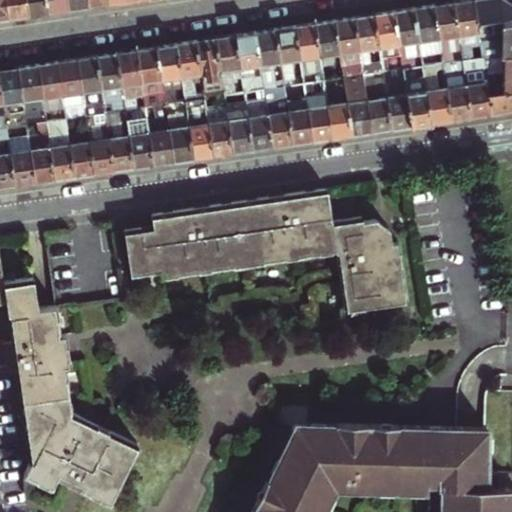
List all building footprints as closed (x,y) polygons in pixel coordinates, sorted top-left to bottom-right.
[(0,0),(0,19),(9,18),(6,0),(0,0)] [(18,17),(29,15),(26,0),(6,0),(9,18),(18,17)] [(39,14),(49,12),(46,0),(26,0),(29,15),(39,14)] [(58,11),(68,9),(67,0),(46,0),(49,12),(58,11)] [(80,7),(88,6),(87,0),(67,0),(68,9),(80,7)] [(460,0),(453,1),(462,58),(481,56),(478,35),(472,0),(460,0)] [(472,0),(478,35),(501,36),(501,30),(496,30),(495,20),(501,19),(501,24),(511,23),(511,3),(506,0),(472,0)] [(433,4),(441,54),(442,61),(462,58),(453,1),(444,2),(433,4)] [(413,7),(421,57),(441,54),(433,4),(425,5),(413,7)] [(394,10),(400,56),(402,67),(422,64),(421,57),(413,7),(408,8),(394,10)] [(374,13),(382,70),(390,69),(388,58),(400,56),(394,10),(386,11),(374,13)] [(354,16),(363,73),(382,70),(374,13),(367,14),(354,16)] [(334,19),(339,52),(343,76),(363,73),(354,16),(346,17),(334,19)] [(314,22),(323,79),(330,78),(329,72),(333,72),(330,53),(339,52),(334,19),(326,20),(314,22)] [(294,25),(299,57),(302,76),(316,74),(317,80),(323,79),(314,22),(306,23),(294,25)] [(511,23),(501,24),(501,30),(501,36),(478,35),(481,56),(511,56),(511,23)] [(283,85),(303,82),(302,76),(293,77),(291,59),(299,57),(294,25),(287,26),(274,28),(280,61),(283,85)] [(255,31),(263,88),(277,86),(273,62),(280,61),(274,28),(268,29),(255,31)] [(235,34),(244,91),(263,88),(255,31),(248,32),(235,34)] [(215,37),(223,91),(224,94),(244,91),(235,34),(227,35),(215,37)] [(195,40),(202,85),(204,94),(223,91),(215,37),(208,38),(195,40)] [(175,43),(182,88),(184,101),(204,98),(204,94),(197,95),(195,86),(202,85),(195,40),(186,41),(175,43)] [(169,90),(182,88),(175,43),(167,44),(156,46),(164,104),(171,103),(169,90)] [(136,49),(144,100),(145,107),(157,105),(164,104),(156,46),(147,47),(136,49)] [(116,52),(125,110),(139,108),(137,101),(144,100),(136,49),(128,50),(116,52)] [(96,55),(105,113),(125,110),(116,52),(109,53),(96,55)] [(76,58),(86,116),(105,113),(96,55),(87,56),(76,58)] [(484,74),(481,56),(462,58),(470,116),(483,114),(490,113),(484,74)] [(511,56),(481,56),(484,74),(504,74),(504,90),(511,90),(511,56)] [(57,61),(66,119),(79,117),(86,116),(76,58),(67,59),(57,61)] [(462,118),(470,116),(462,58),(442,61),(444,74),(450,119),(462,118)] [(37,64),(46,122),(66,119),(57,61),(49,62),(37,64)] [(17,67),(26,125),(46,122),(37,64),(30,65),(17,67)] [(0,69),(0,89),(6,128),(26,125),(17,67),(9,68),(0,69)] [(406,126),(411,125),(404,80),(402,67),(390,69),(382,70),(383,75),(392,128),(406,126)] [(386,129),(392,128),(383,75),(374,77),(373,72),(363,73),(372,131),(386,129)] [(365,132),(372,131),(363,73),(343,76),(352,134),(365,132)] [(442,120),(450,119),(444,74),(424,77),(431,122),(442,120)] [(484,74),(490,113),(508,111),(511,110),(511,90),(504,90),(504,74),(484,74)] [(345,135),(352,134),(343,76),(330,78),(323,79),(325,92),(332,137),(345,135)] [(422,124),(431,122),(424,77),(404,80),(411,125),(422,124)] [(324,138),(332,137),(325,92),(314,94),(313,81),(303,82),(305,95),(312,140),(324,138)] [(287,144),(293,143),(285,98),(283,85),(277,86),(263,88),(272,146),(287,144)] [(266,147),(272,146),(263,88),(244,91),(246,101),(253,149),(266,147)] [(305,141),(312,140),(305,95),(285,98),(293,143),(305,141)] [(206,156),(213,155),(206,110),(204,98),(184,101),(186,112),(193,158),(206,156)] [(249,149),(253,149),(246,101),(225,104),(226,108),(233,152),(249,149)] [(167,162),(173,161),(166,115),(165,109),(164,104),(157,105),(158,110),(155,111),(156,118),(147,119),(154,164),(167,162)] [(148,165),(154,164),(147,119),(145,107),(139,108),(125,110),(135,167),(148,165)] [(225,153),(233,152),(226,108),(206,110),(213,155),(225,153)] [(126,168),(135,167),(125,110),(105,113),(115,169),(126,168)] [(186,159),(193,158),(186,112),(166,115),(173,161),(186,159)] [(109,170),(115,169),(105,113),(86,116),(95,172),(109,170)] [(87,174),(95,172),(86,116),(79,117),(81,129),(68,131),(75,176),(87,174)] [(67,177),(75,176),(68,131),(66,119),(46,122),(55,178),(67,177)] [(48,180),(55,178),(46,122),(26,125),(28,135),(35,182),(48,180)] [(0,186),(7,186),(15,184),(8,138),(6,128),(0,128),(0,186)] [(28,183),(35,182),(28,135),(8,138),(15,184),(28,183)] [(144,226),(128,229),(135,275),(164,270),(165,276),(340,248),(349,305),(411,297),(402,237),(395,238),(393,224),(380,215),(374,216),(366,217),(365,213),(335,217),(330,184),(279,193),(230,201),(160,212),(156,212),(158,226),(149,229),(144,226)] [(0,301),(6,301),(13,341),(4,342),(8,372),(17,371),(31,462),(24,474),(51,488),(56,479),(82,492),(83,490),(108,502),(137,443),(71,412),(68,393),(64,364),(69,363),(65,333),(60,333),(56,305),(38,308),(36,297),(34,277),(4,281),(0,255),(0,301)] [(253,511),(324,511),(339,484),(366,485),(365,488),(429,490),(430,482),(441,482),(441,486),(444,486),(443,511),(511,511),(511,488),(499,488),(500,472),(488,472),(488,460),(489,435),(490,429),(311,423),(310,426),(297,426),(253,511)]
